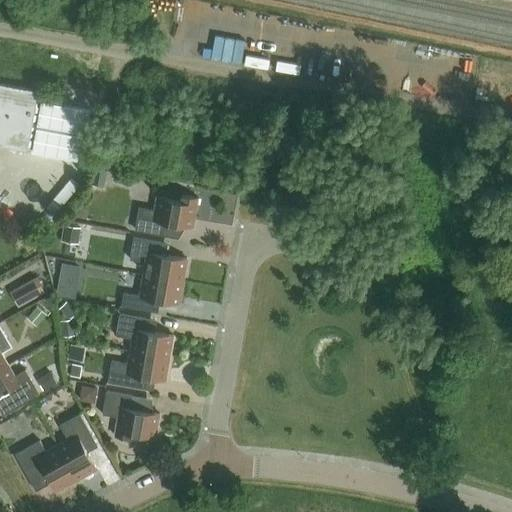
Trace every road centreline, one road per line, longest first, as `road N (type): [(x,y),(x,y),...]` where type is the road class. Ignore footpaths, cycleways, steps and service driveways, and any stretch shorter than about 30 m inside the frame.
road 1 (unclassified): [(511,122),(0,31)]
road 2 (unclassified): [(462,511),(326,476),(214,472)]
road 3 (unclassified): [(214,472),(248,226)]
